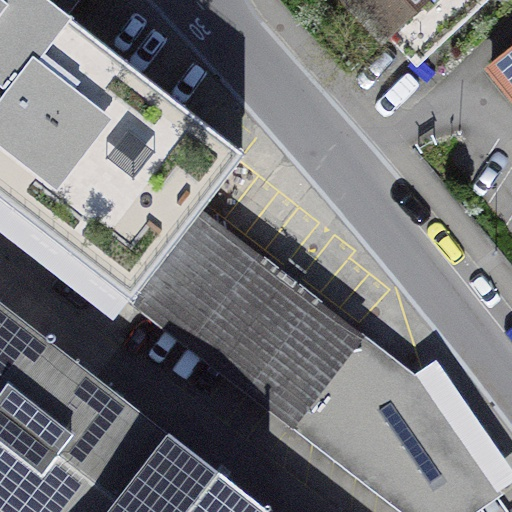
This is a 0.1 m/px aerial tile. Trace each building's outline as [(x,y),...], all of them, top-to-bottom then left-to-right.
[(0,0),(0,199),(130,300),(144,283),(199,212),(242,156),(65,19),(64,21),(37,0),(0,0)] [(347,0),(385,39),(395,30),(420,57),(480,0),(347,0)] [(511,51),(492,68),(511,93),(511,51)] [(320,306),(199,212),(144,283),(305,408),(292,424),(404,511),(469,511),(496,494),(418,381),(320,306)] [(0,511),(262,511),(26,328),(0,307),(0,511)]
